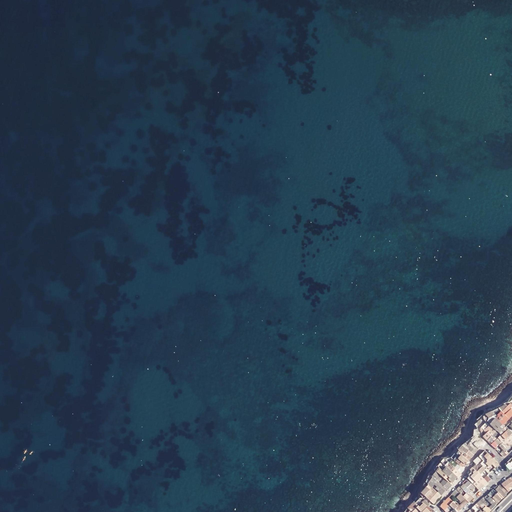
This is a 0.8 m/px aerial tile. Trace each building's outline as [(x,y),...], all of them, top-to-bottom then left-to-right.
[(508,406),(506,404),(486,414),(490,418),(494,416),(497,418),(503,412),(510,419),(511,417),(511,409),(508,406)] [(503,412),(497,418),(504,426),(510,419),(503,412)] [(488,421),(490,424),(497,430),(500,433),(502,431),(499,428),(500,427),(503,429),(505,427),(504,426),(497,418),(494,416),(490,418),(490,419),(488,421)] [(487,422),(482,427),(485,431),(487,433),(490,430),(494,433),(497,430),(490,424),(488,421),(487,422)] [(487,433),(483,436),(487,440),(494,433),(490,430),(487,433)] [(498,439),(491,444),(495,448),(499,445),(504,450),(505,451),(508,448),(499,438),(502,435),(500,433),(497,430),(494,433),(498,439)] [(500,433),(502,435),(506,440),(509,437),(506,434),(502,431),(500,433)] [(502,435),(499,438),(508,448),(511,445),(506,440),(502,435)] [(463,445),(468,450),(474,444),(477,441),(478,442),(481,439),(479,438),(474,436),(463,445)] [(474,444),(479,449),(482,446),(478,442),(477,441),(474,444)] [(468,450),(475,455),(479,449),(474,444),(468,450)] [(463,445),(459,449),(461,452),(462,451),(464,452),(472,458),(475,455),(468,450),(463,445)] [(480,456),(484,460),(481,463),(487,469),(492,464),(496,467),(500,464),(494,459),(490,455),(485,451),(480,456)] [(469,461),(472,458),(464,452),(461,455),(469,461)] [(466,464),(469,461),(461,455),(459,459),(461,460),(466,464)] [(474,462),(476,464),(478,466),(481,463),(484,460),(480,456),(474,462)] [(464,469),(462,468),(458,464),(453,459),(449,462),(461,473),(464,470),(464,469)] [(458,477),(461,473),(449,462),(446,466),(447,467),(458,477)] [(476,464),(473,468),(474,469),(481,476),(487,469),(481,463),(478,466),(476,464)] [(437,471),(440,474),(443,471),(438,466),(434,469),(437,471)] [(447,467),(443,471),(450,477),(449,479),(453,483),(458,477),(447,467)] [(484,486),(488,483),(484,479),(481,476),(474,469),(473,468),(471,470),(473,471),(467,477),(468,478),(476,487),(480,490),(484,486)] [(440,474),(437,471),(432,476),(433,477),(440,483),(447,489),(452,484),(444,477),(443,477),(440,474)] [(443,471),(440,474),(443,477),(444,477),(452,484),(453,483),(449,479),(450,477),(443,471)] [(428,484),(429,485),(433,487),(435,484),(437,486),(440,483),(433,477),(428,484)] [(468,478),(460,486),(463,489),(466,487),(469,489),(470,488),(473,490),(476,487),(468,478)] [(506,481),(502,485),(508,491),(511,487),(511,479),(511,480),(510,478),(506,481)] [(439,491),(442,494),(447,489),(440,483),(437,486),(441,489),(439,491)] [(502,484),(499,487),(500,488),(503,491),(506,494),(508,491),(502,485),(502,484)] [(429,485),(422,493),(425,496),(429,491),(431,492),(434,489),(433,487),(429,485)] [(498,485),(495,488),(499,492),(500,493),(499,494),(500,494),(503,491),(500,488),(499,487),(498,485)] [(460,486),(457,490),(466,499),(469,502),(474,498),(473,496),(467,493),(463,489),(460,486)] [(434,504),(442,496),(434,489),(431,492),(427,496),(434,504)] [(457,505),(458,506),(466,499),(457,490),(453,494),(460,502),(457,505)] [(491,494),(489,496),(497,503),(503,497),(500,494),(499,494),(500,493),(499,492),(496,495),(492,491),(489,493),(491,494)] [(488,495),(483,500),(488,505),(490,507),(493,510),(498,504),(497,503),(489,496),(488,495)] [(449,497),(440,506),(445,510),(450,504),(454,509),(458,506),(457,505),(454,501),(453,502),(449,497)] [(451,511),(458,511),(469,502),(466,499),(458,506),(454,509),(451,511)] [(482,499),(478,503),(484,510),(488,506),(488,505),(483,500),(482,499)] [(423,502),(417,508),(421,511),(422,511),(427,508),(428,506),(423,502)]
